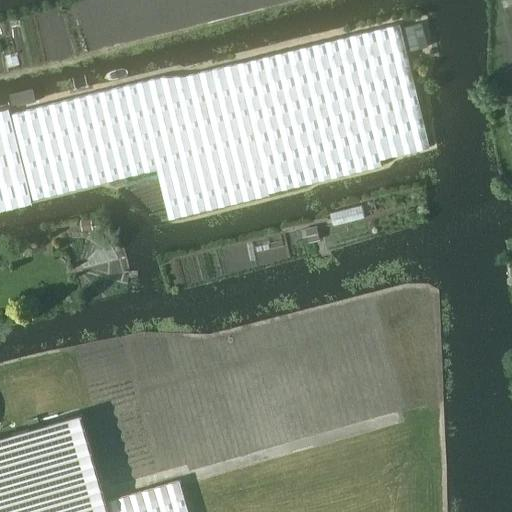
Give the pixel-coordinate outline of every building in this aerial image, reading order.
[(0,211),(34,203),(33,199),(157,169),(170,219),(271,194),(383,165),(382,160),(431,147),(408,52),(429,46),(422,21),(402,26),(401,24),(186,75),(162,76),(11,113),(10,107),(0,109),(0,211)] [(92,219),(82,220),(83,230),(93,229),(92,219)] [(318,225),(301,229),(305,243),(321,240),(318,225)] [(0,511),(96,511),(108,509),(80,410),(0,432),(0,511)] [(107,497),(110,510),(103,511),(179,511),(174,495),(169,479),(107,497)]
